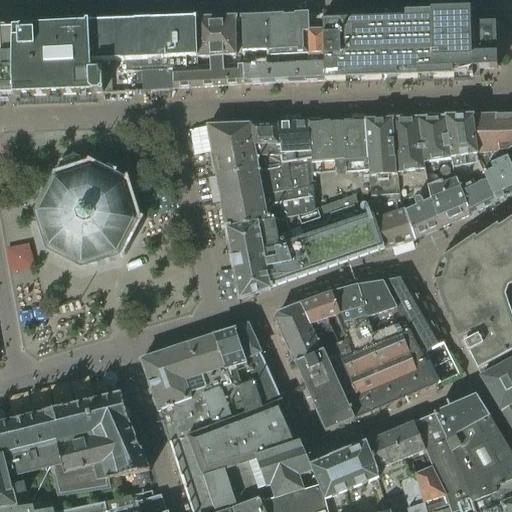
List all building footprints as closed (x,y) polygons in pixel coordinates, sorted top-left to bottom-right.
[(388,14),(323,16),(325,61),(326,82),(477,77),(476,70),(497,69),(496,25),(470,26),(470,11),(433,12),(388,14)] [(309,16),(266,18),(267,53),(267,58),(308,56),(308,65),(308,66),(320,65),(320,61),(325,61),(323,16),(309,16)] [(143,73),(173,72),(198,71),(197,21),(197,17),(192,17),(192,18),(154,19),(132,20),(88,21),(86,26),(88,26),(91,77),(103,76),(102,63),(121,62),(125,62),(126,74),(143,73)] [(243,53),(267,53),(266,18),(242,20),(242,25),(243,53)] [(197,21),(198,71),(208,70),(208,59),(223,59),(237,58),(236,20),(197,21)] [(103,94),(103,76),(91,77),(88,26),(86,26),(13,30),(13,31),(13,38),(12,73),(14,97),(103,94)] [(0,97),(14,97),(12,73),(13,38),(13,31),(0,31),(0,97)] [(198,71),(173,72),(173,88),(174,89),(183,89),(184,89),(209,88),(226,87),(226,67),(224,68),(223,59),(208,59),(208,70),(198,71)] [(308,65),(296,65),(297,84),(326,82),(325,61),(320,61),(320,65),(308,66),(308,65)] [(269,85),(297,84),(296,65),(295,66),(269,67),(268,67),(269,85)] [(243,67),(226,67),(226,87),(244,86),(243,68),(243,67)] [(244,86),(269,85),(268,67),(243,68),(244,86)] [(173,88),(173,72),(143,73),(144,89),(173,88)] [(112,76),(103,76),(103,94),(113,94),(112,83),(112,76)] [(511,157),(511,116),(473,118),(479,166),(505,154),(508,159),(511,157)] [(473,118),(445,119),(452,170),(470,216),(496,204),(482,171),(479,166),(473,118)] [(398,182),(401,194),(427,184),(425,175),(452,170),(445,119),(436,119),(392,121),(398,182)] [(392,121),(365,122),(369,173),(371,198),(402,197),(401,194),(398,182),(392,121)] [(308,124),(311,161),(312,173),(335,174),(335,176),(338,177),(345,177),(346,175),(369,173),(365,122),(308,124)] [(292,125),(295,163),(311,161),(308,124),(292,125)] [(254,151),(280,149),(280,147),(278,125),(250,126),(254,151)] [(292,125),(278,125),(280,147),(280,149),(281,158),(282,166),(295,163),(292,125)] [(281,158),(280,149),(254,151),(250,126),(217,127),(207,128),(193,131),(196,156),(212,153),(247,148),(248,153),(254,152),(254,154),(259,154),(260,157),(261,158),(281,158)] [(247,148),(212,153),(217,177),(282,166),(281,158),(261,158),(260,157),(259,154),(254,154),(254,152),(248,153),(247,148)] [(511,157),(508,159),(505,154),(479,166),(482,171),(496,204),(497,204),(511,197),(511,157)] [(38,214),(41,225),(49,250),(82,267),(118,256),(135,223),(124,187),(91,170),(83,172),(81,164),(75,161),(63,164),(60,170),(63,179),(55,181),(38,214)] [(295,163),(282,166),(217,177),(222,204),(313,188),(312,176),(312,173),(311,161),(295,163)] [(470,216),(452,170),(425,175),(427,184),(440,229),(470,216)] [(440,229),(427,184),(401,194),(402,197),(406,212),(415,241),(440,229)] [(222,204),(228,230),(315,214),(315,211),(313,188),(222,204)] [(385,251),(386,251),(372,208),(371,202),(357,202),(355,196),(315,211),(315,214),(228,230),(243,300),(271,290),(271,289),(385,251)] [(402,197),(371,198),(371,202),(372,208),(386,251),(415,242),(415,241),(406,212),(402,197)] [(511,222),(454,253),(454,252),(440,261),(434,279),(439,295),(440,295),(451,318),(453,317),(465,333),(459,336),(464,345),(463,345),(478,371),(511,353),(511,313),(511,309),(511,308),(511,222)] [(411,335),(423,356),(444,344),(408,282),(404,280),(383,284),(402,319),(409,331),(411,335)] [(383,284),(358,288),(367,320),(370,329),(377,348),(411,335),(409,331),(402,319),(383,284)] [(358,288),(332,295),(340,316),(335,318),(338,327),(351,356),(352,358),(377,348),(370,329),(367,320),(358,288)] [(330,330),(338,327),(335,318),(340,316),(332,295),(300,306),(310,327),(326,322),(330,330)] [(310,327),(300,306),(278,314),(275,320),(295,364),(324,352),(330,366),(351,356),(338,327),(330,330),(326,322),(310,327)] [(235,331),(256,390),(273,383),(262,358),(260,354),(250,326),(235,331)] [(231,387),(221,390),(233,421),(263,409),(256,390),(235,331),(214,338),(231,387)] [(411,335),(377,348),(352,358),(351,356),(330,366),(355,421),(390,406),(437,386),(423,356),(411,335)] [(152,386),(159,412),(192,400),(191,400),(196,398),(195,395),(206,391),(207,395),(221,390),(231,387),(214,338),(192,344),(143,361),(152,386)] [(324,352),(295,364),(323,428),(330,431),(355,421),(330,366),(324,352)] [(511,361),(480,379),(501,413),(511,406),(511,361)] [(256,390),(263,409),(282,402),(273,383),(256,390)] [(170,445),(233,421),(221,390),(207,395),(206,391),(195,395),(196,398),(191,400),(192,400),(159,412),(170,445)] [(0,511),(18,510),(15,498),(27,495),(25,485),(13,488),(11,479),(53,468),(59,498),(108,488),(107,481),(151,472),(129,423),(124,393),(29,417),(6,423),(0,424),(0,511)] [(434,416),(445,444),(489,418),(478,401),(477,400),(477,399),(476,399),(475,399),(474,399),(473,399),(434,416)] [(189,502),(191,511),(202,511),(226,505),(219,484),(238,480),(236,474),(258,466),(256,460),(300,444),(282,402),(263,409),(233,421),(170,445),(189,502)] [(511,406),(501,413),(511,430),(511,406)] [(472,511),(445,444),(434,416),(414,425),(425,453),(432,469),(449,511),(472,511)] [(472,511),(504,511),(496,489),(511,482),(511,456),(489,418),(445,444),(472,511)] [(414,425),(390,435),(402,468),(407,480),(416,476),(410,459),(425,453),(414,425)] [(379,477),(402,468),(390,435),(372,442),(372,443),(367,445),(379,477)] [(270,489),(275,501),(319,488),(311,468),(300,444),(256,460),(258,466),(266,490),(270,489)] [(332,460),(311,468),(319,488),(275,501),(262,505),(264,511),(366,511),(359,489),(381,480),(379,477),(367,445),(366,446),(366,445),(346,454),(346,453),(331,459),(332,460)] [(214,511),(227,511),(234,510),(260,501),(262,505),(275,501),(270,489),(266,490),(258,466),(236,474),(238,480),(219,484),(226,505),(202,511),(210,511),(214,511)] [(407,480),(402,468),(379,477),(381,480),(389,511),(407,511),(400,483),(407,480)] [(449,511),(432,469),(416,476),(426,511),(449,511)] [(426,511),(416,476),(407,480),(400,483),(407,511),(426,511)] [(389,511),(381,480),(359,489),(366,511),(389,511)] [(511,511),(511,482),(496,489),(504,511),(511,511)] [(64,511),(166,511),(165,508),(163,501),(161,496),(145,501),(143,494),(131,497),(121,499),(121,500),(105,504),(81,509),(64,511)] [(79,499),(52,505),(53,511),(64,511),(81,509),(79,499)] [(264,511),(262,505),(260,501),(234,510),(234,511),(264,511)]
